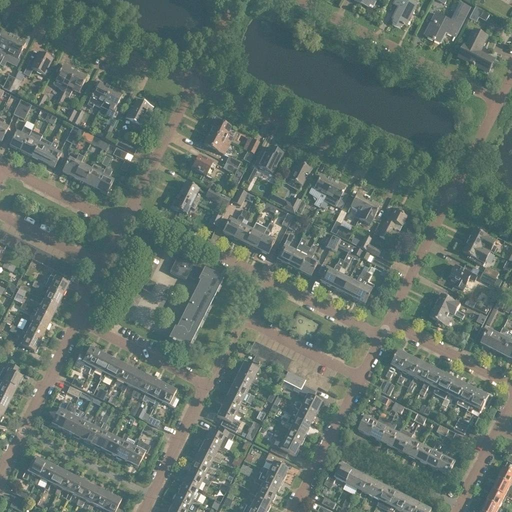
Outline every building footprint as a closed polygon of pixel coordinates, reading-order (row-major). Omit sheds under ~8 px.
[(392,19),(394,19),(392,22),(401,27),(402,24),(404,25),(406,26),(412,14),(412,13),(417,3),(410,0),(395,0),(395,1),(400,4),(392,19)] [(436,13),(425,35),(440,43),(446,32),(455,37),(460,26),(470,7),(460,1),(450,21),(436,13)] [(490,14),(475,6),(471,14),(486,21),(490,14)] [(460,58),(487,72),(493,59),(479,52),(487,37),(474,30),(460,58)] [(0,62),(12,38),(0,32),(0,31),(0,62)] [(24,44),(12,38),(0,62),(4,64),(5,65),(10,56),(17,60),(24,44)] [(29,61),(22,74),(28,77),(32,69),(43,75),(50,59),(38,53),(33,63),(29,61)] [(58,104),(74,71),(63,65),(55,80),(55,81),(52,84),(61,91),(56,102),(58,104)] [(86,77),(74,71),(58,104),(60,105),(65,95),(68,97),(72,89),(78,92),(86,77)] [(8,91),(14,79),(8,75),(1,88),(8,91)] [(20,81),(14,79),(8,91),(14,94),(20,81)] [(102,103),(110,89),(98,83),(91,97),(91,96),(88,102),(93,105),(96,100),(102,103)] [(121,95),(110,89),(102,103),(98,111),(110,117),(115,108),(114,108),(121,95)] [(35,105),(40,108),(46,97),(40,94),(35,105)] [(18,117),(26,103),(19,100),(12,114),(18,117)] [(152,108),(137,100),(133,108),(130,107),(125,118),(131,121),(139,125),(144,116),(146,117),(147,114),(149,115),(152,108)] [(31,105),(26,103),(18,117),(24,120),(31,105)] [(64,120),(70,123),(76,112),(70,109),(64,120)] [(77,109),(76,112),(70,123),(77,126),(84,112),(77,109)] [(213,126),(210,132),(224,140),(230,143),(233,137),(227,134),(230,127),(221,123),(222,121),(215,117),(211,126),(213,126)] [(113,128),(106,125),(100,137),(106,141),(113,128)] [(71,144),(78,129),(72,126),(65,141),(71,144)] [(20,152),(28,137),(31,131),(23,127),(19,133),(16,131),(9,146),(20,152)] [(78,129),(71,144),(76,146),(83,132),(78,129)] [(28,137),(20,152),(31,157),(39,143),(42,136),(31,131),(28,137)] [(230,143),(224,140),(210,132),(203,145),(224,155),(230,143)] [(114,145),(133,154),(136,147),(118,138),(114,145)] [(101,149),(105,142),(99,139),(96,146),(101,149)] [(247,151),(253,154),(259,143),(253,140),(247,151)] [(39,143),(31,157),(42,163),(50,148),(39,143)] [(260,161),(257,167),(271,174),(274,168),(282,153),(270,147),(266,155),(264,154),(260,161)] [(50,148),(42,163),(54,169),(61,154),(50,148)] [(112,154),(123,160),(127,153),(116,148),(112,154)] [(61,172),(73,178),(80,164),(83,156),(78,154),(75,161),(69,158),(61,172)] [(212,163),(198,156),(191,168),(206,176),(209,168),(213,170),(216,165),(212,163)] [(228,157),(225,163),(237,169),(240,163),(228,157)] [(225,163),(222,169),(234,175),(236,170),(237,169),(225,163)] [(292,188),(298,191),(309,169),(297,163),(291,173),(289,172),(282,181),(283,180),(287,183),(289,185),(293,187),(292,188)] [(80,164),(73,178),(84,184),(91,169),(80,164)] [(256,170),(250,167),(244,179),(250,183),(256,170)] [(91,169),(84,184),(95,189),(102,175),(91,169)] [(102,175),(95,189),(106,195),(113,180),(108,177),(111,172),(105,169),(102,175)] [(236,170),(234,175),(230,182),(236,185),(242,173),(236,170)] [(316,204),(320,206),(323,200),(326,195),(333,181),(321,175),(314,188),(313,187),(310,193),(311,193),(319,198),(316,204)] [(333,181),(326,195),(323,200),(320,206),(324,208),(325,209),(329,197),(338,201),(345,187),(333,181)] [(199,200),(195,198),(199,190),(185,183),(179,195),(193,202),(197,204),(199,200)] [(204,196),(226,206),(230,198),(211,189),(209,188),(204,196)] [(232,202),(240,206),(247,193),(239,189),(232,202)] [(350,207),(361,213),(368,199),(357,193),(350,207)] [(197,204),(193,202),(179,195),(176,201),(174,200),(170,209),(177,212),(178,210),(186,215),(190,207),(194,209),(197,204)] [(293,214),(300,201),(293,198),(290,204),(284,201),(281,208),(293,214)] [(380,205),(368,199),(361,213),(358,219),(370,225),(380,205)] [(265,203),(263,208),(266,209),(274,213),(276,208),(265,203)] [(407,216),(402,214),(402,213),(402,211),(401,210),(400,209),(399,208),(398,208),(397,208),(396,208),(395,209),(394,210),(389,219),(387,218),(385,223),(384,222),(380,229),(382,230),(378,237),(386,240),(395,223),(402,226),(407,216)] [(216,226),(221,216),(213,213),(209,223),(216,226)] [(287,227),(292,217),(287,214),(286,214),(281,224),(287,227)] [(234,238),(240,225),(243,219),(239,217),(237,223),(229,219),(222,232),(234,238)] [(297,219),(292,217),(287,227),(292,230),(297,219)] [(330,232),(335,234),(340,224),(336,221),(330,232)] [(240,225),(234,238),(245,244),(251,230),(240,225)] [(335,235),(347,241),(352,232),(340,226),(335,235)] [(469,241),(483,248),(486,250),(487,250),(493,253),(496,247),(493,246),(496,240),(484,234),(485,233),(484,231),(480,229),(477,229),(477,231),(474,229),(469,241)] [(251,230),(245,244),(256,249),(263,236),(251,230)] [(0,244),(6,247),(12,236),(5,233),(0,244)] [(276,259),(288,265),(294,252),(294,251),(295,249),(289,246),(288,249),(287,248),(293,236),(289,234),(276,259)] [(324,246),(330,249),(335,238),(329,235),(324,246)] [(6,247),(13,250),(18,240),(12,236),(6,247)] [(263,236),(256,249),(267,255),(274,241),(263,236)] [(360,247),(365,249),(370,239),(365,236),(360,247)] [(341,240),(335,238),(330,249),(335,251),(341,240)] [(13,250),(19,253),(24,243),(18,240),(13,250)] [(300,240),(294,252),(288,265),(299,271),(309,249),(302,246),(304,242),(300,240)] [(486,250),(483,248),(469,241),(463,252),(471,256),(469,259),(483,266),(490,252),(486,250)] [(26,256),(31,246),(24,243),(19,253),(26,256)] [(368,244),(365,250),(377,256),(381,250),(368,244)] [(305,257),(299,271),(310,277),(317,263),(310,260),(313,254),(312,254),(315,247),(311,245),(309,249),(305,257)] [(37,249),(35,248),(31,246),(26,256),(32,259),(37,249)] [(359,257),(362,252),(355,248),(352,253),(359,257)] [(37,249),(32,259),(38,263),(43,252),(37,249)] [(38,263),(44,266),(50,255),(43,252),(38,263)] [(369,255),(362,252),(359,257),(366,261),(369,255)] [(51,269),(56,259),(50,255),(44,266),(51,269)] [(346,255),(343,261),(347,263),(349,264),(352,258),(346,255)] [(174,328),(168,339),(172,341),(171,342),(174,343),(175,342),(188,349),(223,279),(177,256),(169,273),(185,281),(187,276),(199,282),(176,329),(174,328)] [(371,263),(382,269),(385,263),(374,257),(371,263)] [(57,272),(62,262),(56,259),(51,269),(52,270),(57,272)] [(339,259),(336,266),(335,265),(332,271),(326,268),(319,281),(330,287),(343,261),(339,259)] [(343,261),(330,287),(341,292),(348,279),(342,276),(345,270),(344,270),(347,263),(343,261)] [(63,275),(69,265),(62,262),(57,272),(63,275)] [(70,279),(75,268),(69,265),(63,275),(64,276),(70,279)] [(455,267),(450,278),(456,281),(453,286),(463,291),(466,286),(471,288),(476,277),(471,275),(455,267)] [(485,267),(483,273),(495,279),(498,273),(485,267)] [(49,290),(62,296),(68,285),(61,281),(64,276),(63,275),(57,272),(52,270),(50,275),(44,286),(45,286),(44,287),(49,290)] [(348,279),(341,292),(353,298),(365,272),(362,270),(358,277),(357,276),(354,282),(348,279)] [(370,274),(365,272),(353,298),(364,304),(373,286),(367,283),(368,281),(367,281),(370,274)] [(495,279),(483,273),(480,278),(493,284),(495,279)] [(150,293),(155,283),(146,279),(141,289),(150,293)] [(496,287),(492,294),(497,296),(501,290),(496,287)] [(501,290),(497,296),(503,299),(507,289),(502,287),(501,290)] [(25,291),(18,288),(15,295),(21,298),(25,291)] [(56,307),(62,296),(49,290),(44,301),(56,307)] [(441,295),(435,306),(449,313),(455,316),(457,312),(457,311),(460,305),(455,302),(441,295)] [(51,318),(56,307),(44,301),(40,299),(38,303),(42,305),(38,312),(51,318)] [(505,302),(498,299),(495,305),(502,308),(505,302)] [(476,303),(473,308),(485,314),(488,309),(476,303)] [(443,325),(447,327),(450,320),(447,318),(449,313),(435,306),(429,318),(443,325)] [(38,312),(32,323),(45,329),(51,318),(38,312)] [(457,312),(455,316),(462,320),(465,316),(457,312)] [(39,341),(45,329),(28,321),(25,326),(30,328),(27,334),(39,341)] [(468,337),(474,341),(480,329),(474,327),(468,337)] [(503,328),(499,336),(492,350),(503,355),(511,338),(511,335),(507,334),(508,331),(503,328)] [(481,344),(492,350),(499,336),(488,330),(481,344)] [(24,333),(16,349),(27,355),(30,350),(35,353),(38,347),(37,346),(39,341),(27,334),(24,333)] [(511,359),(511,338),(503,355),(511,359)] [(254,341),(248,352),(254,355),(259,344),(254,341)] [(259,344),(254,355),(257,357),(259,358),(265,346),(259,344)] [(265,346),(259,358),(264,360),(270,349),(265,346)] [(85,353),(80,351),(76,359),(77,359),(76,360),(75,360),(72,366),(78,369),(79,366),(81,367),(82,364),(89,368),(90,366),(92,367),(99,352),(99,351),(94,349),(94,350),(88,347),(85,353)] [(264,360),(270,363),(275,352),(270,349),(264,360)] [(393,374),(396,368),(403,372),(410,357),(399,351),(391,366),(388,371),(385,377),(390,379),(393,373),(393,374)] [(87,374),(88,374),(91,376),(95,369),(101,372),(103,373),(111,358),(111,357),(106,355),(106,356),(99,352),(92,367),(90,366),(89,368),(87,374)] [(275,352),(270,363),(275,366),(281,354),(275,352)] [(275,366),(280,368),(286,357),(281,354),(275,366)] [(238,374),(252,381),(251,383),(259,386),(260,383),(257,381),(259,378),(254,376),(260,365),(267,368),(270,363),(264,360),(259,358),(257,357),(255,362),(253,361),(250,366),(243,363),(243,364),(242,363),(239,368),(240,369),(238,374)] [(280,368),(285,371),(291,360),(286,357),(280,368)] [(403,372),(404,372),(414,377),(421,363),(410,357),(403,372)] [(116,361),(111,358),(103,373),(101,372),(99,379),(102,381),(104,378),(111,381),(112,378),(114,379),(122,364),(122,363),(117,360),(116,361)] [(285,371),(287,372),(290,374),(296,362),(291,360),(285,371)] [(290,374),(296,376),(301,365),(296,362),(290,374)] [(0,380),(3,382),(16,389),(21,377),(17,375),(20,370),(7,363),(4,369),(2,368),(0,371),(0,380)] [(414,377),(417,379),(425,383),(433,368),(421,363),(414,377)] [(127,367),(122,364),(114,379),(112,378),(111,381),(110,385),(113,387),(117,380),(123,383),(125,384),(132,369),(133,368),(128,366),(127,367)] [(296,376),(300,379),(306,368),(301,365),(296,376)] [(306,382),(312,370),(306,368),(300,379),(306,382)] [(436,389),(444,374),(433,368),(425,383),(419,394),(423,396),(429,385),(436,389)] [(137,372),(132,369),(125,384),(123,383),(120,390),(124,392),(127,385),(133,388),(136,389),(143,375),(143,373),(138,371),(137,372)] [(311,384),(317,373),(312,370),(306,382),(311,384)] [(302,405),(316,412),(317,413),(320,408),(318,408),(321,402),(312,398),(317,388),(306,382),(300,379),(296,376),(290,374),(287,372),(283,380),(295,386),(293,390),(306,397),(302,404),(302,405)] [(252,381),(238,374),(236,373),(234,379),(235,380),(232,385),(246,392),(246,394),(253,396),(255,393),(248,390),(251,383),(252,381)] [(316,387),(322,376),(317,373),(311,384),(316,387)] [(455,379),(444,374),(436,389),(434,393),(445,399),(448,394),(455,379)] [(136,389),(133,388),(131,395),(136,399),(140,392),(144,394),(147,395),(154,380),(155,379),(149,376),(149,377),(143,375),(136,389)] [(317,388),(321,390),(327,378),(322,376),(316,387),(317,388)] [(321,390),(326,392),(332,381),(327,378),(321,390)] [(82,390),(84,384),(74,379),(71,384),(82,390)] [(466,385),(463,383),(455,379),(448,394),(459,400),(466,385)] [(159,383),(154,380),(147,395),(144,394),(142,401),(145,403),(149,396),(155,400),(157,401),(164,386),(165,384),(160,382),(159,383)] [(3,382),(0,387),(0,394),(10,400),(16,389),(3,382)] [(283,392),(285,393),(287,387),(281,384),(278,391),(283,393),(283,392)] [(246,392),(232,385),(231,385),(228,390),(230,390),(227,396),(241,403),(240,405),(248,407),(250,404),(246,402),(249,395),(246,394),(246,392)] [(381,385),(378,391),(389,396),(392,391),(381,385)] [(477,391),(476,390),(466,385),(459,400),(470,405),(477,391)] [(155,400),(153,407),(156,408),(160,402),(168,406),(173,408),(177,400),(173,398),(177,390),(170,387),(170,388),(164,386),(157,401),(155,400)] [(79,396),(81,392),(70,387),(67,392),(78,398),(79,396)] [(95,397),(103,400),(105,395),(98,391),(95,397)] [(489,397),(477,391),(470,405),(467,411),(472,414),(473,411),(480,414),(481,411),(489,397)] [(81,392),(79,396),(90,401),(92,398),(81,392)] [(266,401),(271,403),(276,394),(271,392),(266,401)] [(10,400),(0,394),(0,409),(4,411),(10,400)] [(388,400),(377,394),(374,399),(385,405),(388,400)] [(242,418),(243,417),(244,415),(237,411),(240,405),(241,403),(227,396),(226,395),(223,400),(224,401),(221,406),(236,414),(235,416),(242,418)] [(92,398),(90,401),(100,407),(102,403),(92,398)] [(311,423),(312,424),(314,418),(313,418),(316,412),(302,405),(302,404),(295,401),(293,404),(300,408),(297,414),(296,416),(311,423)] [(56,426),(61,429),(68,415),(70,416),(73,408),(74,406),(68,402),(65,410),(59,407),(50,425),(55,428),(56,426)] [(396,413),(400,405),(395,403),(391,410),(396,413)] [(400,405),(396,413),(401,415),(404,408),(400,405)] [(129,413),(134,416),(137,409),(132,406),(129,413)] [(236,414),(221,406),(220,406),(218,411),(219,411),(216,417),(222,420),(220,425),(235,433),(239,424),(233,419),(235,416),(236,414)] [(138,411),(135,417),(140,419),(144,412),(145,410),(140,408),(138,411)] [(67,432),(72,435),(79,420),(82,422),(85,414),(81,412),(77,419),(70,416),(68,415),(61,429),(60,430),(67,434),(67,432)] [(291,426),(305,434),(306,434),(309,429),(308,429),(311,423),(296,416),(297,414),(290,412),(288,415),(290,416),(286,423),(291,425),(291,426)] [(414,421),(418,424),(422,416),(417,414),(414,421)] [(358,431),(370,437),(377,423),(361,415),(358,422),(362,424),(358,431)] [(160,422),(149,417),(146,422),(157,428),(160,422)] [(82,422),(79,420),(72,435),(72,436),(77,439),(78,438),(83,440),(90,426),(93,427),(95,419),(92,418),(88,425),(82,422)] [(456,424),(467,430),(470,425),(459,419),(456,424)] [(285,437),(300,445),(301,445),(303,440),(302,440),(305,434),(291,426),(291,425),(286,423),(284,422),(282,426),(290,429),(286,436),(285,437)] [(106,425),(105,424),(102,423),(99,430),(93,427),(90,426),(83,440),(83,442),(88,444),(89,443),(94,446),(101,431),(103,432),(106,425)] [(377,423),(370,437),(381,442),(388,429),(377,423)] [(467,430),(456,424),(454,430),(464,435),(467,430)] [(156,430),(145,425),(142,430),(153,436),(156,430)] [(436,433),(441,435),(444,428),(440,425),(436,433)] [(101,431),(94,446),(93,447),(99,450),(99,449),(105,451),(112,436),(114,438),(117,430),(113,428),(110,435),(103,432),(101,431)] [(207,436),(204,442),(218,449),(217,451),(225,453),(227,450),(223,448),(227,439),(231,441),(234,436),(219,428),(216,433),(210,430),(209,431),(208,430),(205,436),(207,436)] [(388,429),(381,442),(392,448),(399,434),(388,429)] [(401,430),(399,434),(392,448),(403,454),(410,440),(413,435),(401,430)] [(248,433),(246,438),(251,441),(254,436),(248,433)] [(297,450),(300,445),(285,437),(286,436),(278,433),(278,435),(275,433),(272,438),(282,443),(279,449),(272,445),(270,451),(282,457),(285,452),(294,457),(294,456),(295,456),(298,451),(297,450)] [(110,454),(116,456),(123,442),(125,443),(128,435),(124,434),(121,441),(114,438),(112,436),(105,451),(104,452),(110,455),(110,454)] [(454,440),(464,445),(467,439),(457,434),(454,440)] [(123,442),(116,456),(115,458),(120,460),(121,459),(126,462),(133,447),(136,449),(138,441),(135,439),(131,446),(125,443),(123,442)] [(403,454),(409,457),(414,459),(421,446),(410,440),(403,454)] [(126,462),(125,463),(132,466),(132,465),(138,468),(145,453),(146,454),(150,447),(138,441),(136,449),(133,447),(126,462)] [(218,449),(204,442),(203,441),(200,446),(202,447),(199,452),(213,460),(212,461),(220,464),(221,461),(214,457),(217,451),(218,449)] [(436,444),(432,451),(425,465),(437,471),(444,457),(445,453),(439,450),(440,447),(436,444)] [(421,446),(414,459),(425,465),(432,451),(421,446)] [(196,457),(193,463),(207,470),(207,472),(214,475),(216,471),(209,468),(212,461),(213,460),(199,452),(197,452),(195,457),(196,457)] [(267,472),(282,480),(283,480),(286,475),(285,475),(287,469),(278,465),(281,460),(269,454),(266,459),(272,462),(268,471),(267,472)] [(242,460),(237,458),(236,457),(233,463),(239,466),(242,460)] [(455,463),(444,457),(437,471),(448,477),(455,463)] [(45,463),(46,462),(40,459),(39,460),(34,458),(27,472),(26,471),(22,479),(26,481),(29,473),(35,476),(38,478),(45,463)] [(193,463),(192,462),(189,468),(191,468),(188,474),(201,482),(201,483),(209,486),(210,482),(203,479),(207,472),(207,470),(193,463)] [(33,484),(34,485),(37,486),(41,479),(46,482),(48,483),(56,468),(56,467),(51,465),(51,466),(45,463),(38,478),(35,476),(33,484)] [(333,484),(336,479),(346,484),(353,470),(342,464),(336,474),(333,472),(328,481),(333,484)] [(247,468),(242,466),(239,472),(244,475),(247,468)] [(43,489),(45,490),(47,491),(51,484),(57,487),(59,488),(67,474),(67,473),(62,470),(61,471),(56,468),(48,483),(46,482),(43,489)] [(279,485),(282,480),(267,472),(268,471),(261,468),(260,471),(260,472),(257,479),(263,482),(262,483),(276,491),(278,491),(280,486),(279,485)] [(511,471),(504,468),(498,479),(511,486),(511,471)] [(357,489),(364,476),(353,470),(346,484),(357,489)] [(71,477),(67,474),(59,488),(57,487),(55,495),(58,497),(62,490),(68,493),(70,494),(77,479),(78,478),(72,475),(71,477)] [(185,479),(182,484),(196,492),(196,493),(203,496),(205,493),(198,489),(201,483),(201,482),(188,474),(186,474),(184,478),(185,479)] [(364,476),(357,489),(356,492),(360,494),(361,492),(368,495),(375,481),(364,476)] [(82,482),(77,479),(70,494),(68,493),(65,501),(69,502),(73,495),(78,498),(81,499),(88,485),(88,484),(83,481),(82,482)] [(222,484),(228,487),(231,482),(225,479),(222,484)] [(257,494),(271,501),(272,502),(275,497),(274,496),(276,491),(262,483),(263,482),(257,479),(256,479),(254,482),(261,486),(258,492),(257,494)] [(511,497),(511,486),(498,479),(492,490),(505,496),(511,500),(511,497)] [(379,501),(381,496),(386,487),(375,481),(368,495),(379,501)] [(180,490),(177,495),(191,503),(190,504),(198,507),(200,503),(192,500),(196,493),(196,492),(182,484),(181,484),(178,489),(180,490)] [(221,484),(218,489),(226,492),(228,487),(221,484)] [(78,498),(76,506),(80,508),(85,501),(89,503),(91,504),(98,490),(99,489),(94,486),(93,487),(88,485),(81,499),(78,498)] [(376,506),(387,511),(390,506),(397,493),(386,487),(381,496),(379,501),(376,506)] [(15,494),(20,496),(26,500),(28,496),(29,494),(18,488),(15,494)] [(104,493),(98,490),(91,504),(89,503),(86,511),(87,511),(90,511),(94,505),(100,508),(102,510),(109,495),(110,494),(104,492),(104,493)] [(255,496),(252,504),(266,511),(267,511),(269,508),(268,507),(271,501),(257,494),(258,492),(250,490),(249,493),(255,496)] [(492,490),(486,501),(499,508),(505,496),(492,490)] [(397,493),(390,506),(387,511),(392,511),(395,509),(400,511),(401,511),(408,498),(397,493)] [(28,496),(26,500),(32,502),(35,497),(29,494),(28,496)] [(114,498),(109,495),(102,510),(100,508),(98,511),(121,511),(122,511),(117,508),(121,500),(115,497),(114,498)] [(191,503),(177,495),(175,495),(173,500),(174,500),(171,506),(182,511),(189,511),(187,511),(190,504),(191,503)] [(11,502),(22,508),(25,502),(14,496),(11,502)] [(232,501),(226,498),(223,504),(228,507),(232,501)] [(333,509),(336,504),(325,498),(322,503),(333,509)] [(415,511),(419,504),(408,498),(401,511),(415,511)] [(42,499),(39,506),(48,510),(51,504),(42,499)] [(265,511),(266,511),(252,504),(245,500),(243,504),(247,505),(243,511),(265,511)] [(503,511),(504,510),(499,508),(486,501),(480,511),(503,511)]
